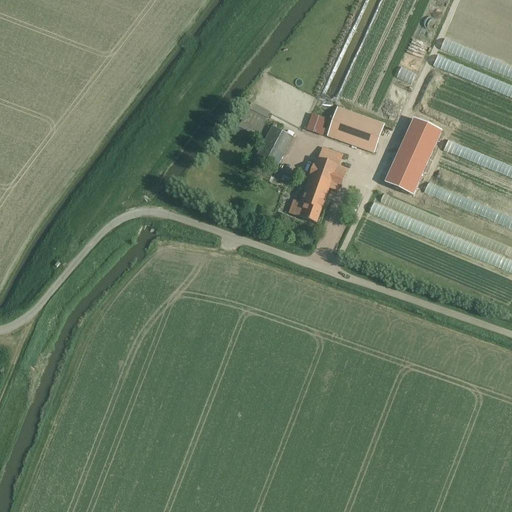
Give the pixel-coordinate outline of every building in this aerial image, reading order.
[(385,126),(337,109),(327,138),(374,154),(385,126)] [(412,121),(383,185),(410,198),(439,133),(412,121)] [(268,170),(286,135),(272,127),(254,163),(268,170)] [(310,176),(300,204),(297,203),(293,216),(302,219),(316,225),(329,190),(339,193),(348,171),(316,159),(314,166),(313,166),(310,176)] [(252,179),(258,167),(250,164),(245,175),(252,179)] [(216,183),(219,177),(211,174),(208,180),(216,183)]
